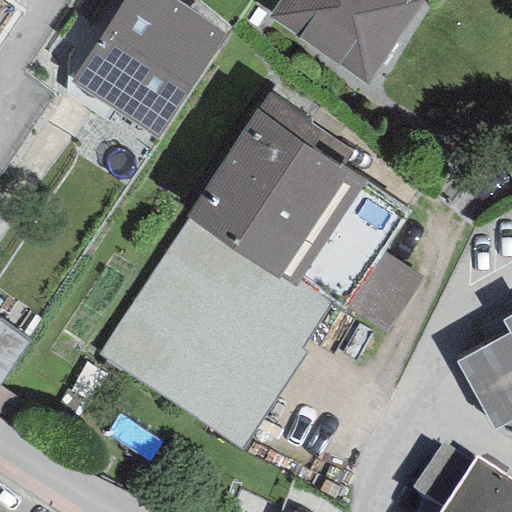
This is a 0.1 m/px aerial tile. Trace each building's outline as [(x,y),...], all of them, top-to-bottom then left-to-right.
[(0,0),(0,44),(24,12),(6,0),(0,0)] [(171,0),(122,0),(69,83),(155,138),(224,35),(171,0)] [(423,1),(421,0),(278,0),(267,17),(366,85),(423,1)] [(186,219),(97,356),(240,451),(305,353),(299,349),(330,303),(298,282),(364,181),(341,168),(350,152),(268,93),(184,217),(186,219)] [(392,322),(424,262),(380,239),(349,298),(392,322)] [(493,430),(511,419),(511,315),(501,322),(508,333),(454,362),(493,430)] [(411,487),(441,508),(472,462),(442,441),(411,487)] [(441,508),(438,511),(511,511),(511,480),(475,457),(472,462),(441,508)]
